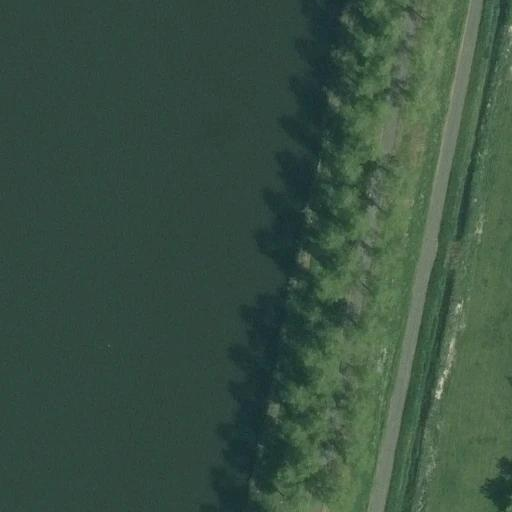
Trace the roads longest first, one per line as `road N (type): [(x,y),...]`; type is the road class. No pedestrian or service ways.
road 1 (unclassified): [(384,511),(486,0)]
road 2 (unclassified): [(314,511),(415,0)]
